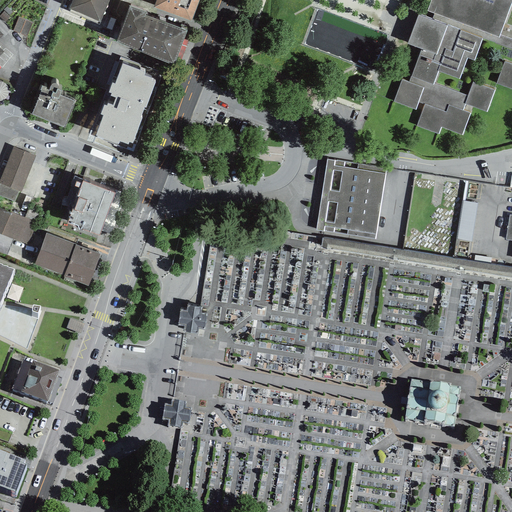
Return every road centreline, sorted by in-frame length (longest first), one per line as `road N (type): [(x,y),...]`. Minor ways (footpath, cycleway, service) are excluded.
road 1 (secondary): [(153,179),(29,511)]
road 2 (secondary): [(225,0),(153,179)]
road 3 (residential): [(153,179),(6,123)]
road 4 (residential): [(6,123),(61,0)]
